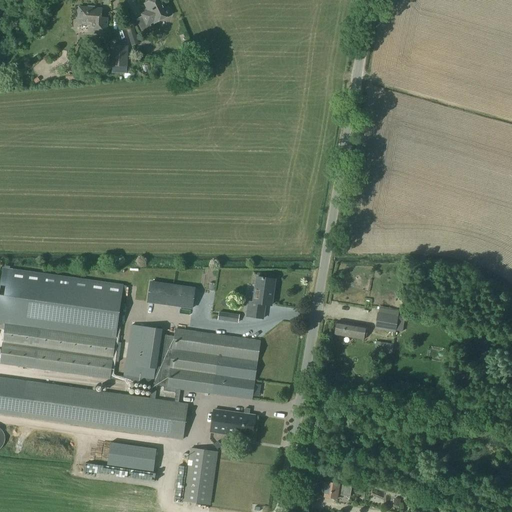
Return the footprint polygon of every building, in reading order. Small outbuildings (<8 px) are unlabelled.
[(145,14),(142,16),(147,27),(141,30),(143,35),(153,30),(150,26),(154,24),(154,25),(166,19),(170,17),(171,15),(168,10),(166,9),(164,10),(158,0),(155,0),(145,5),(149,14),(145,16),(145,14)] [(108,17),(101,17),(102,14),(99,10),(79,9),(78,22),(81,26),(90,26),(90,31),(94,35),(107,36),(108,17)] [(127,47),(112,47),(111,67),(126,67),(127,47)] [(0,364),(110,380),(116,339),(123,286),(2,269),(0,284),(0,323),(5,324),(0,359),(0,364)] [(214,287),(215,275),(201,274),(201,287),(214,287)] [(271,306),(275,281),(257,278),(254,303),(248,303),(246,317),(263,319),(265,306),(271,306)] [(148,303),(192,310),(195,290),(151,283),(148,303)] [(239,315),(219,313),(217,321),(238,324),(239,315)] [(374,330),(395,333),(398,317),(377,313),(374,330)] [(364,340),(366,328),(337,323),(335,335),(364,340)] [(157,370),(163,330),(131,326),(123,379),(154,383),(156,370),(157,370)] [(175,330),(172,351),(166,388),(213,395),(253,401),(254,392),(261,342),(175,330)] [(379,353),(391,355),(393,344),(381,343),(379,353)] [(183,441),(188,405),(26,382),(0,378),(0,414),(21,418),(183,441)] [(252,439),(255,416),(249,415),(250,410),(245,409),(244,415),(214,410),(211,433),(252,439)] [(159,447),(109,441),(108,449),(115,450),(115,456),(136,458),(135,467),(153,469),(154,458),(158,458),(159,447)] [(190,448),(182,502),(211,506),(218,452),(190,448)] [(327,483),(324,498),(337,500),(338,495),(350,497),(352,488),(339,485),(340,485),(327,483)]
